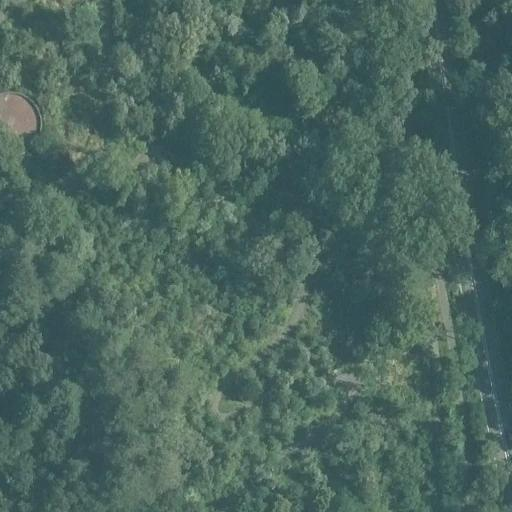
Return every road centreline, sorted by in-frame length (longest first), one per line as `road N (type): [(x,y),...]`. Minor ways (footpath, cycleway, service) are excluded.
road 1 (secondary): [(511,476),(477,315),(430,0)]
road 2 (unknown): [(464,0),(511,314)]
